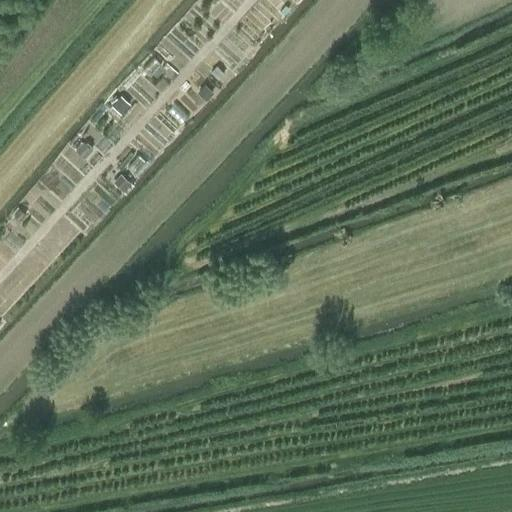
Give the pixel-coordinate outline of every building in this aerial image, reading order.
[(216,67),(211,72),(218,79),(223,74),(216,67)] [(204,85),(198,91),(206,98),(212,92),(204,85)] [(120,97),(112,105),(121,113),(128,105),(120,97)] [(82,143),(76,150),(83,157),(90,150),(82,143)] [(123,176),(115,184),(125,193),(125,194),(133,186),(132,185),(123,176)] [(19,210),(14,216),(19,221),(24,215),(19,210)]
